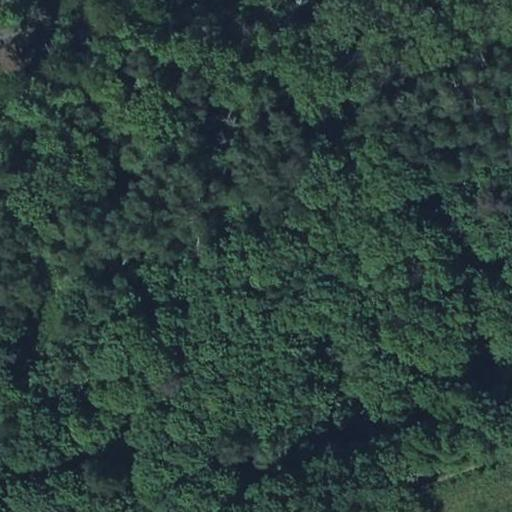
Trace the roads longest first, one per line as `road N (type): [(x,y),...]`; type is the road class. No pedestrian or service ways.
road 1 (residential): [(0,35),(262,24),(344,0)]
road 2 (track): [(511,446),(344,511)]
